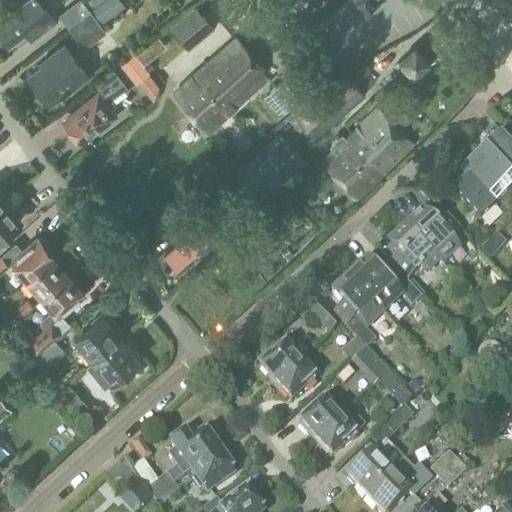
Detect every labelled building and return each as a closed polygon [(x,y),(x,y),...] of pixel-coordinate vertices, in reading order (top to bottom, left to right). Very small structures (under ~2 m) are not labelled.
[(43,6),(50,1),(49,0),(23,0),(0,18),(0,33),(8,44),(34,24),(40,32),(54,21),(43,6)] [(69,29),(107,0),(84,0),(82,2),(80,0),(76,0),(58,14),(69,29)] [(351,0),(355,5),(364,20),(372,15),(362,0),(351,0)] [(194,7),(171,28),(188,47),(211,27),(194,7)] [(236,37),(172,90),(205,129),(268,75),(236,37)] [(28,75),(50,103),(88,73),(63,42),(46,56),(48,59),(28,75)] [(134,54),(143,65),(158,53),(149,42),(134,54)] [(136,84),(138,82),(153,100),(158,87),(148,74),(149,72),(143,65),(134,54),(121,65),(136,84)] [(429,62),(422,54),(406,69),(413,77),(429,62)] [(346,69),(296,112),(288,118),(306,141),(315,134),(365,91),(346,69)] [(77,139),(78,140),(112,113),(104,104),(126,86),(113,70),(94,85),(99,91),(62,121),(71,131),(69,132),(69,135),(73,140),(76,140),(77,139)] [(285,78),(265,95),(280,112),(300,94),(285,78)] [(333,149),(321,161),(356,197),(412,143),(378,107),(346,137),(342,133),(340,136),(336,135),(332,140),(332,143),(329,145),(333,149)] [(511,182),(511,150),(493,131),(486,137),(491,143),(482,151),(483,152),(474,160),(475,161),(485,152),(510,178),(509,179),(511,182)] [(303,160),(279,133),(225,180),(249,207),(303,160)] [(475,161),(464,171),(495,205),(506,196),(511,203),(511,182),(509,179),(510,178),(485,152),(475,161)] [(475,161),(474,160),(455,177),(461,185),(453,192),(479,221),(495,205),(464,171),(475,161)] [(208,191),(222,207),(234,196),(221,180),(208,191)] [(6,200),(0,205),(0,234),(20,217),(6,200)] [(205,205),(176,233),(179,236),(163,250),(175,263),(177,261),(183,268),(220,233),(208,220),(214,215),(205,205)] [(413,216),(404,224),(440,263),(449,256),(447,254),(457,245),(451,238),(460,229),(445,213),(434,223),(421,210),(414,217),(413,216)] [(440,263),(404,224),(394,233),(395,234),(388,240),(400,253),(398,255),(400,258),(392,265),(406,282),(420,269),(422,269),(425,267),(429,271),(438,262),(440,263)] [(463,231),(479,248),(485,242),(469,225),(463,231)] [(480,251),(490,261),(506,244),(496,235),(480,251)] [(27,280),(54,258),(53,257),(54,257),(37,237),(22,250),(21,249),(9,259),(27,280)] [(288,260),(294,256),(289,249),(283,254),(288,260)] [(0,273),(10,265),(0,253),(0,273)] [(68,275),(54,258),(27,280),(42,298),(68,275)] [(368,260),(349,277),(382,312),(395,300),(400,296),(411,308),(422,298),(406,282),(390,264),(380,273),(368,260)] [(42,298),(53,311),(42,320),(41,325),(45,329),(27,344),(35,354),(53,338),(60,332),(52,322),(69,307),(69,306),(84,293),(68,275),(42,298)] [(382,312),(349,277),(332,293),(344,306),(334,315),(366,349),(374,342),(363,329),(368,324),(382,312)] [(23,314),(33,306),(27,298),(17,307),(23,314)] [(311,315),(328,333),(339,323),(321,305),(311,315)] [(102,315),(74,338),(93,360),(94,359),(120,337),(118,335),(122,333),(112,321),(109,324),(102,315)] [(329,336),(322,329),(318,333),(325,340),(329,336)] [(86,366),(104,388),(139,360),(120,337),(94,359),(93,360),(86,366)] [(53,338),(35,354),(37,356),(32,361),(41,371),(64,350),(53,338)] [(341,354),(350,364),(365,350),(356,340),(341,354)] [(304,358),(308,354),(302,348),(293,355),(284,344),(281,346),(280,344),(271,352),(273,355),(259,367),(274,384),(304,358)] [(355,360),(362,369),(373,358),(366,350),(355,360)] [(304,358),(274,384),(289,401),(303,388),(304,390),(313,383),(312,381),(318,375),(304,358)] [(496,372),(491,377),(499,386),(505,380),(496,372)] [(59,390),(74,406),(82,399),(68,382),(59,390)] [(417,384),(408,392),(414,398),(422,390),(417,384)] [(408,392),(406,389),(389,404),(397,413),(403,407),(404,408),(414,398),(408,392)] [(329,396),(298,424),(300,426),(298,428),(305,436),(307,434),(314,442),(315,442),(332,426),(346,414),(345,413),(329,396)] [(0,469),(1,468),(0,467),(0,416),(9,408),(0,397),(0,469)] [(403,407),(397,413),(384,425),(394,436),(413,418),(404,408),(403,407)] [(330,459),(344,446),(345,447),(354,439),(352,437),(363,428),(348,411),(345,413),(346,414),(332,426),(315,442),(314,442),(321,449),(319,451),(326,458),(328,456),(330,459)] [(205,435),(204,433),(188,443),(183,436),(170,445),(175,452),(167,458),(176,470),(157,483),(156,484),(168,500),(169,501),(179,494),(174,486),(191,474),(190,473),(219,454),(212,444),(214,442),(208,434),(205,435)] [(365,498),(391,473),(390,473),(402,461),(391,450),(392,449),(385,441),(346,478),(365,498)] [(440,480),(457,463),(447,453),(430,470),(440,480)] [(219,454),(190,473),(191,474),(205,494),(233,475),(231,472),(233,470),(227,461),(225,463),(219,454)] [(413,472),(402,461),(390,473),(391,473),(365,498),(379,511),(388,511),(408,492),(412,496),(429,479),(417,467),(413,472)] [(457,463),(440,480),(448,489),(466,472),(457,463)] [(125,488),(142,507),(150,498),(134,479),(125,488)] [(157,483),(156,482),(146,489),(158,507),(168,500),(156,484),(157,483)] [(261,511),(260,510),(263,509),(256,500),(254,502),(245,491),(237,497),(220,510),(217,511),(261,511)] [(441,511),(440,511),(446,505),(438,497),(421,511),(441,511)] [(217,511),(220,510),(214,502),(200,511),(217,511)]
